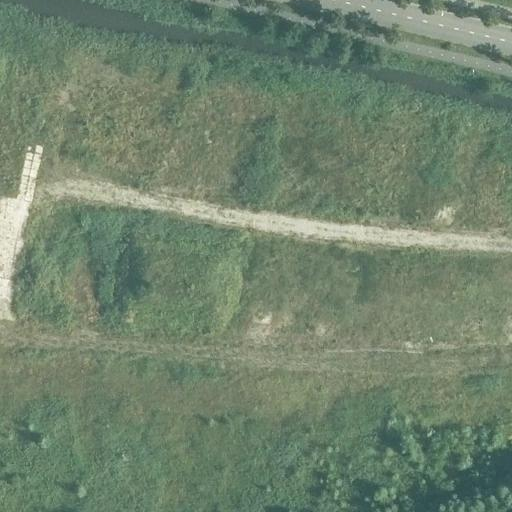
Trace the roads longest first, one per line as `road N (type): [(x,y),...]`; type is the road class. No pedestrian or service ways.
road 1 (track): [(511,361),(235,359),(4,330),(0,313)]
road 2 (track): [(25,179),(309,226),(511,243)]
road 3 (unclassified): [(511,43),(332,0)]
road 4 (track): [(0,284),(32,150)]
